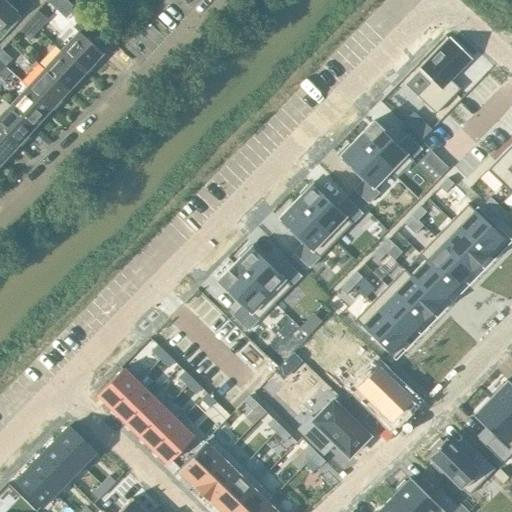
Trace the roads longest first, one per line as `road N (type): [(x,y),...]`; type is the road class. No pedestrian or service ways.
road 1 (residential): [(435,0),(58,387)]
road 2 (residential): [(218,0),(0,221)]
road 3 (residential): [(325,511),(511,328)]
road 4 (residential): [(58,387),(191,511)]
